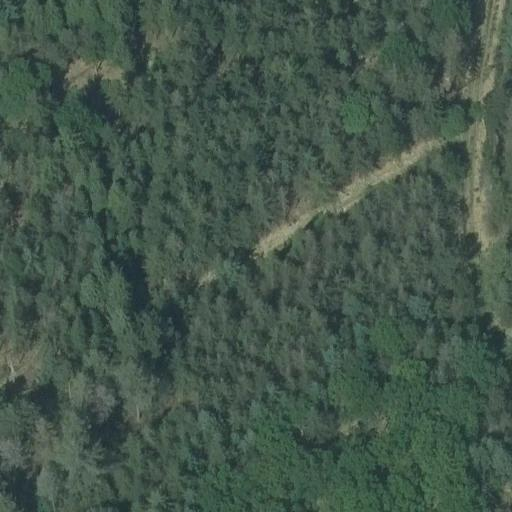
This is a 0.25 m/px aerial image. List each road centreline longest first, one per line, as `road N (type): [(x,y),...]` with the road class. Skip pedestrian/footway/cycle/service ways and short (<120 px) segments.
road 1 (track): [(475,0),(453,160),(465,258)]
road 2 (track): [(511,413),(465,258),(511,250)]
